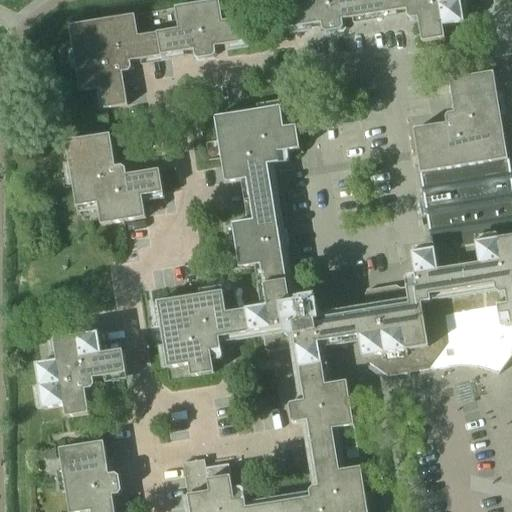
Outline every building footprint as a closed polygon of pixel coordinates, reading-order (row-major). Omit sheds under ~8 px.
[(344,28),(343,21),(375,17),(371,0),(305,0),(306,4),(285,7),(289,30),(311,27),(322,25),(323,31),(327,34),(341,32),(344,28)] [(371,0),(375,17),(407,11),(408,18),(412,20),(418,19),(422,43),(445,40),(443,28),(465,24),(460,0),(371,0)] [(179,30),(158,34),(162,57),(195,52),(196,58),(199,61),(214,58),(216,55),(215,48),(248,43),(245,20),(223,23),(220,2),(175,9),(179,30)] [(130,62),(162,57),(158,34),(138,37),(135,16),(69,26),(80,92),(101,89),(104,110),(127,106),(122,73),(129,72),(131,69),(130,62)] [(368,313),(356,315),(360,336),(360,338),(364,359),(389,377),(412,373),(432,370),(437,370),(454,367),(454,368),(466,367),(478,368),(489,371),(499,375),(503,369),(502,369),(511,355),(511,182),(506,143),(494,74),(472,77),(450,81),(455,114),(449,115),(446,119),(447,125),(414,131),(419,157),(434,251),(412,255),(416,276),(408,277),(406,280),(407,288),(401,289),(396,287),(368,291),(365,295),(368,313)] [(223,293),(157,303),(168,369),(189,366),(191,378),(214,374),(212,362),(220,361),(221,360),(222,358),(219,339),(231,337),(239,336),(244,335),(247,334),(252,334),(258,333),(262,332),(263,339),(265,351),(268,353),(272,352),(296,348),(298,360),(299,367),(305,403),(291,405),(289,407),(292,423),(294,424),(308,422),(320,497),(278,504),(246,509),(243,490),(241,488),(233,489),(229,465),(206,469),(205,463),(205,462),(205,461),(183,464),(189,496),(188,496),(190,511),(368,511),(361,468),(340,472),(337,452),(358,448),(347,383),(326,386),(323,364),(321,356),(319,345),(332,343),(337,342),(341,341),(352,339),(360,338),(360,336),(356,315),(349,316),(337,318),(333,319),(328,319),(316,321),(315,316),(319,315),(317,307),(319,307),(317,294),(300,297),(300,299),(296,300),(296,303),(291,304),(289,292),(288,288),(287,284),(285,270),(268,166),(286,163),(287,163),(289,161),(288,152),(300,150),(296,127),(284,129),(281,108),(215,119),(223,166),(223,167),(226,184),(247,181),(250,201),(252,211),(254,222),(232,225),(239,270),(255,267),(259,289),(264,288),(265,292),(266,296),(267,307),(247,310),(247,311),(226,314),(223,293)] [(116,168),(111,140),(110,136),(66,143),(77,208),(98,205),(101,226),(146,219),(142,198),(163,194),(160,171),(127,176),(126,170),(122,167),(116,168)] [(44,410),(59,408),(65,407),(67,419),(90,415),(86,392),(92,391),(95,387),(94,380),(127,375),(123,352),(102,355),(99,334),(54,341),(58,362),(36,366),(44,410)] [(170,413),(175,439),(193,437),(189,410),(170,413)] [(109,476),(108,465),(104,443),(60,450),(69,511),(134,511),(127,511),(115,511),(113,497),(119,496),(122,492),(119,477),(116,475),(109,476)] [(56,450),(46,452),(47,460),(58,459),(56,450)]
